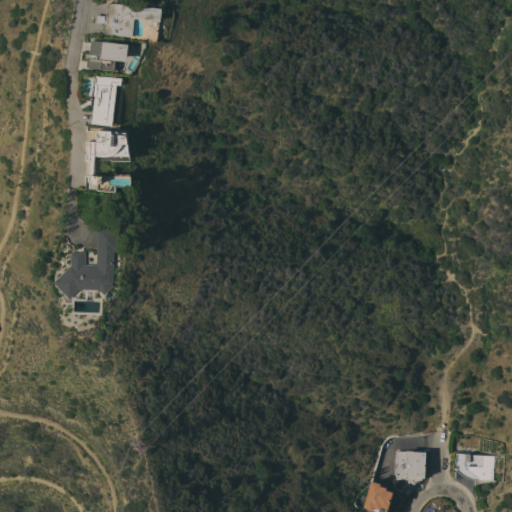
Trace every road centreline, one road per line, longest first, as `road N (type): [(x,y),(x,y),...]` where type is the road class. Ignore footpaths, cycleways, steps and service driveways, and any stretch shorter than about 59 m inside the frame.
road 1 (track): [(112,511),(106,481),(77,440),(0,411),(0,296)]
road 2 (track): [(0,248),(19,200),(28,78),(47,0)]
road 3 (residential): [(64,188),(66,88),(82,0)]
